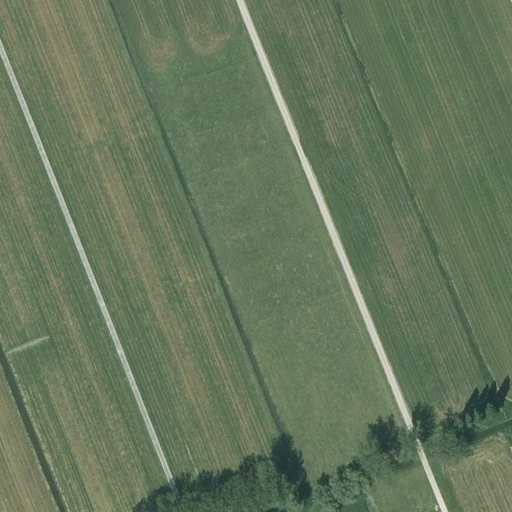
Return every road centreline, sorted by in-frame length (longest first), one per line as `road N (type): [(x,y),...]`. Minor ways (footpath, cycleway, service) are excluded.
road 1 (track): [(443,511),(238,0)]
road 2 (track): [(184,511),(0,46)]
road 3 (track): [(511,415),(248,511)]
